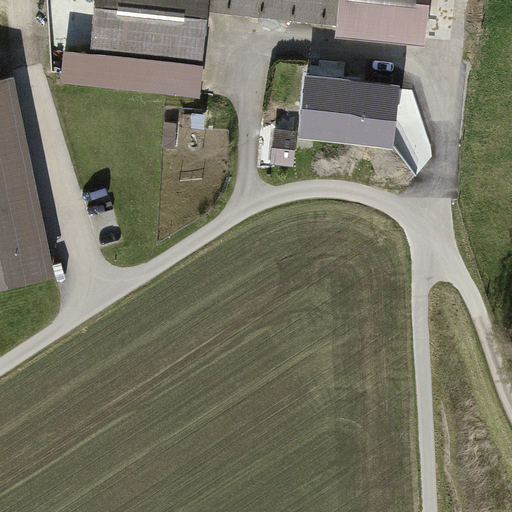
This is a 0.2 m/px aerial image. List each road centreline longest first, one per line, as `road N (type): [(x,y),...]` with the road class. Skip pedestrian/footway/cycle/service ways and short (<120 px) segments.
road 1 (track): [(511,393),(467,284),(423,227),(387,203),(331,185),(251,201),(0,365)]
road 2 (track): [(429,511),(419,340),(423,227)]
